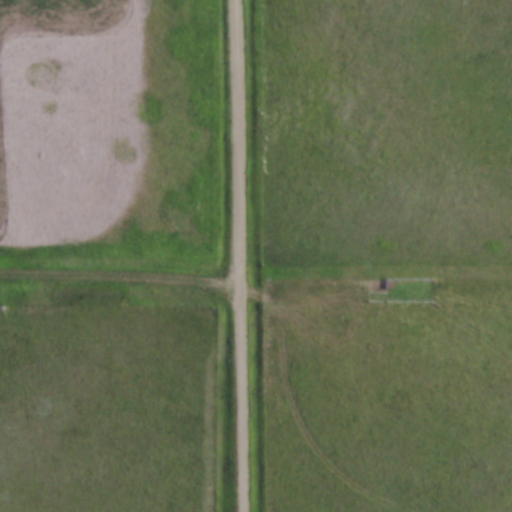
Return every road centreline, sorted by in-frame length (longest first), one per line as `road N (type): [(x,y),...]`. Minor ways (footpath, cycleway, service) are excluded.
road 1 (residential): [(239,511),(231,0)]
road 2 (track): [(239,279),(0,270)]
